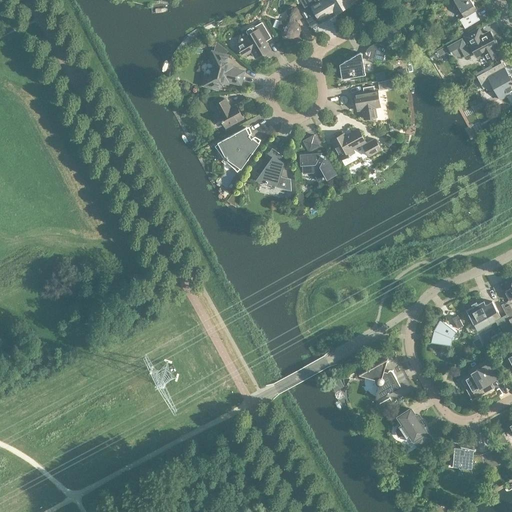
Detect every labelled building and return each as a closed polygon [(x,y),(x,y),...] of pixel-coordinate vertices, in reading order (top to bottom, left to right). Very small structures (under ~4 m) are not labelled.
[(349,3),(347,0),(326,0),(327,0),(321,4),(320,2),(312,6),(320,19),(328,14),(327,13),(333,10),(334,12),(349,3)] [(470,0),(454,0),(455,2),(454,9),(461,11),(464,17),(460,19),(465,28),(480,20),(474,11),(477,10),(470,0)] [(292,40),(293,43),(301,38),(299,36),(301,32),(299,24),(297,22),(297,21),(296,20),(302,17),(299,13),(299,10),(297,8),(295,7),(293,7),(288,9),(287,12),(288,17),(287,20),(284,22),(281,21),(278,29),(280,30),(281,34),(288,40),(292,40)] [(319,22),(311,9),(306,12),(309,17),(306,19),(310,26),(319,22)] [(270,35),(262,22),(255,26),(252,25),(244,30),(247,35),(244,37),(246,41),(237,46),(243,55),(252,50),(256,57),(270,49),(264,40),(265,38),(270,35)] [(393,26),(390,28),(396,40),(401,37),(396,30),(393,26)] [(469,43),(471,46),(467,47),(462,38),(447,46),(452,54),(462,57),(470,53),(470,52),(475,50),(478,56),(484,53),(486,58),(490,59),(497,55),(493,48),(497,46),(490,32),(484,35),(481,35),(478,29),(465,36),(469,43)] [(205,78),(204,85),(219,89),(221,82),(228,84),(229,81),(240,84),(244,71),(228,66),(229,63),(226,63),(228,56),(225,55),(229,51),(217,42),(215,52),(213,52),(211,59),(213,63),(213,67),(212,72),(209,75),(205,78)] [(368,49),(365,56),(382,62),(387,48),(376,44),(368,49)] [(444,47),(437,51),(440,56),(447,52),(444,47)] [(339,64),(342,79),(366,75),(362,53),(360,52),(339,64)] [(511,101),(511,80),(505,68),(501,60),(484,69),(486,71),(477,76),(483,89),(486,88),(486,89),(490,90),(493,88),(500,100),(507,96),(507,97),(510,103),(511,101)] [(385,81),(378,82),(379,90),(387,89),(385,81)] [(355,94),(357,110),(363,109),(365,119),(376,117),(374,107),(380,106),(377,90),(374,91),(374,86),(367,87),(368,92),(355,94)] [(231,108),(226,99),(214,105),(219,115),(225,127),(243,117),(236,105),(231,108)] [(251,136),(246,127),(218,143),(226,158),(241,169),(260,143),(251,136)] [(344,133),(331,140),(341,160),(348,156),(348,157),(350,156),(349,155),(354,152),(352,149),(362,144),(369,156),(381,149),(375,139),(366,143),(358,128),(345,136),(344,133)] [(320,145),(314,135),(304,141),(309,151),(311,150),(311,154),(301,155),(302,163),(303,163),(304,172),(314,172),(319,181),(327,176),(328,177),(335,173),(326,157),(326,156),(325,156),(325,157),(320,155),(321,154),(321,153),(321,154),(313,154),(313,149),(320,145)] [(388,137),(385,141),(385,144),(389,147),(390,146),(394,142),(388,137)] [(394,142),(390,146),(396,152),(401,146),(395,141),(394,142)] [(256,171),(261,175),(258,179),(277,184),(276,187),(292,191),(291,179),(280,176),(283,163),(276,158),(279,153),(272,148),(256,171)] [(472,307),(466,310),(473,323),(491,313),(497,325),(500,323),(509,319),(506,315),(501,318),(493,304),(487,307),(484,301),(478,304),(476,302),(471,305),(472,307)] [(457,315),(452,318),(458,329),(463,326),(457,315)] [(431,342),(451,345),(453,337),(457,331),(440,318),(434,330),(431,342)] [(511,324),(509,319),(500,323),(506,334),(511,330),(511,324)] [(479,339),(473,342),(477,349),(483,346),(479,339)] [(389,371),(388,371),(388,372),(384,371),(388,359),(375,366),(372,365),(372,368),(359,375),(375,379),(375,381),(375,382),(377,385),(378,386),(379,386),(376,397),(376,398),(376,399),(377,399),(378,399),(388,394),(388,393),(388,391),(390,392),(399,387),(400,387),(400,386),(400,385),(393,372),(392,371),(391,370),(390,370),(389,371)] [(472,373),(473,375),(467,378),(471,384),(466,387),(472,399),(483,393),(482,391),(486,389),(487,391),(494,387),(491,382),(497,379),(488,364),(472,373)] [(454,376),(460,378),(463,367),(457,366),(454,376)] [(379,404),(382,408),(392,403),(390,398),(379,404)] [(403,425),(402,426),(399,428),(398,429),(397,430),(397,431),(397,432),(397,433),(398,433),(398,434),(399,435),(400,435),(401,436),(402,435),(403,435),(405,434),(411,442),(417,438),(421,445),(431,438),(422,426),(425,424),(419,415),(416,416),(411,409),(398,417),(403,425)] [(453,460),(451,466),(459,467),(467,468),(472,468),(474,473),(484,469),(484,470),(499,464),(491,450),(480,455),(480,456),(473,455),(474,449),(475,449),(461,445),(460,446),(462,446),(461,447),(455,447),(453,460)] [(505,472),(499,475),(502,482),(508,480),(505,472)]
